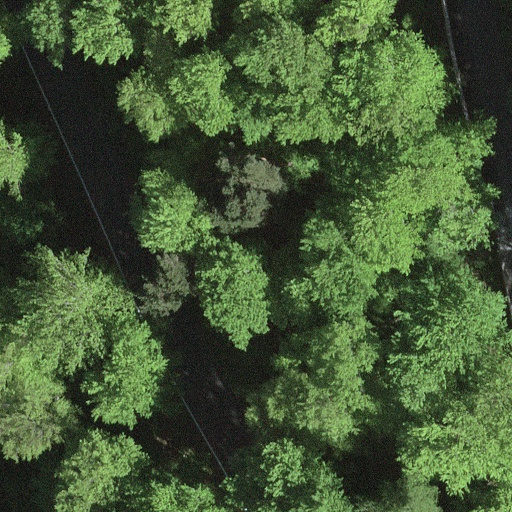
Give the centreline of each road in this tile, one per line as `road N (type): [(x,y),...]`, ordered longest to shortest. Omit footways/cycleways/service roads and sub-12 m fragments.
road 1 (tertiary): [(282,511),(37,0)]
road 2 (tertiary): [(480,0),(511,160)]
